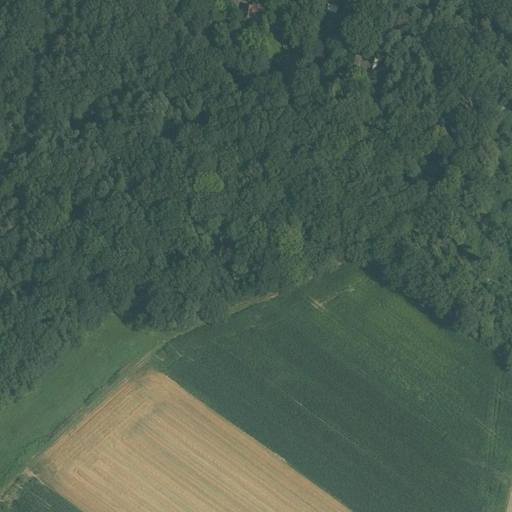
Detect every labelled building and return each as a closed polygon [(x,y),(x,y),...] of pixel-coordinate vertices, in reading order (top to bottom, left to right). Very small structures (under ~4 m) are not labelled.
[(274,0),(258,0),(258,3),(260,6),(262,7),(262,10),(254,9),(253,14),(246,12),(244,24),(251,25),(251,27),(264,29),(266,18),(270,19),(272,8),(273,9),(274,0)] [(330,0),(328,7),(339,10),(341,3),(339,2),(340,0),(330,0)] [(357,0),(354,14),(362,16),(366,0),(357,0)] [(400,64),(395,62),(392,71),(401,74),(407,56),(403,55),(400,64)] [(389,79),(371,75),(374,61),(363,58),(363,60),(360,73),(357,88),(385,94),(389,79)] [(356,59),(353,72),(360,73),(363,60),(356,59)] [(297,71),(285,67),(280,79),(285,81),(292,83),(297,71)]
